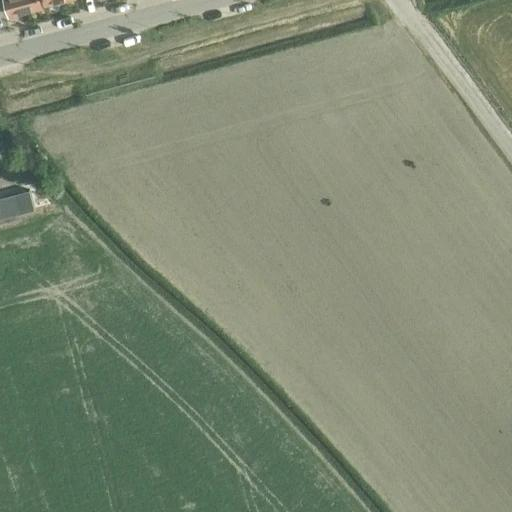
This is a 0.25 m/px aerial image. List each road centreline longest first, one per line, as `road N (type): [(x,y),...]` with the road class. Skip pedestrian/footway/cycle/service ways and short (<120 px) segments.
road 1 (tertiary): [(0,59),(220,0)]
road 2 (unclassified): [(511,149),(402,0)]
